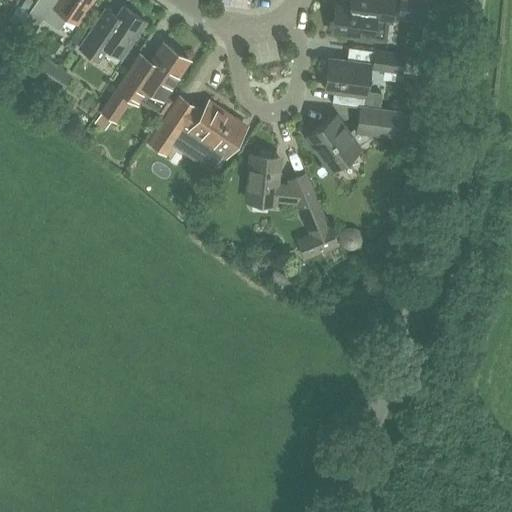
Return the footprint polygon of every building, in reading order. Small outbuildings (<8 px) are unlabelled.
[(36,0),(19,26),(32,34),(43,19),(59,30),(68,16),(77,22),(92,0),(36,0)] [(356,35),(355,38),(386,42),(389,21),(391,21),(393,0),(350,0),(350,6),(336,4),(332,32),(356,35)] [(399,0),(397,18),(428,22),(431,2),(416,0),(399,0)] [(79,47),(99,60),(107,48),(121,57),(146,21),(123,5),(106,29),(95,22),(79,47)] [(142,74),(131,67),(95,121),(106,128),(112,118),(117,121),(132,99),(137,103),(148,88),(162,98),(189,59),(163,42),(142,74)] [(401,71),(403,54),(375,50),(373,67),(401,71)] [(41,55),(32,68),(50,82),(60,67),(41,55)] [(332,103),(361,107),(361,106),(363,106),(369,64),(329,58),(325,88),(333,89),(332,103)] [(60,67),(50,82),(60,89),(70,75),(60,67)] [(198,145),(203,149),(206,146),(209,143),(226,154),(244,126),(209,102),(201,115),(193,109),(195,107),(181,97),(165,120),(149,143),(166,155),(181,133),(187,138),(192,131),(201,137),(199,141),(198,145)] [(358,124),(348,132),(336,115),(307,136),(330,168),(359,147),(361,145),(359,143),(372,133),(399,136),(402,112),(363,106),(361,106),(361,107),(358,124)] [(298,201),(303,213),(318,207),(305,173),(290,179),(292,186),(276,184),(279,157),(274,156),(271,153),(260,152),(257,154),(252,154),(247,200),(274,202),(275,198),(298,201)]
